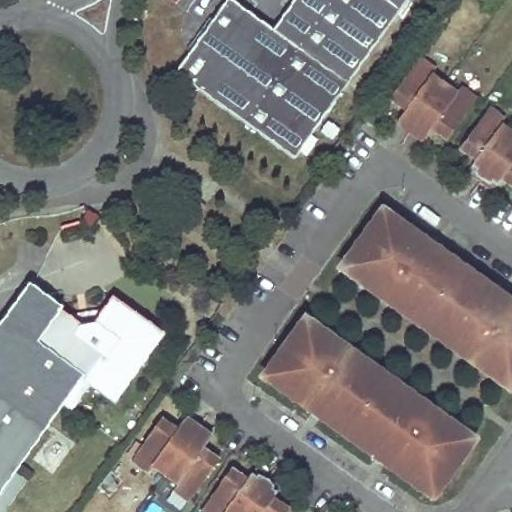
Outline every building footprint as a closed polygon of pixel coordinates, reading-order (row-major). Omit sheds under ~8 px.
[(403,0),(293,0),(271,31),(228,0),(174,75),(291,160),(344,84),(397,9),(403,0)] [(413,67),(431,79),(437,70),(420,58),(413,67)] [(402,115),(396,124),(422,142),(428,133),(443,144),(470,107),(453,95),(442,87),(431,79),(413,67),(387,104),(402,115)] [(453,95),(470,107),(476,98),(459,86),(453,95)] [(484,117),(501,129),(508,121),(490,108),(484,117)] [(473,165),(466,174),(492,193),(499,184),(511,192),(511,137),(501,129),(484,117),(458,154),(473,165)] [(205,205),(189,194),(181,205),(197,217),(205,205)] [(365,256),(355,249),(339,271),(391,308),(403,292),(419,303),(413,311),(446,334),(451,326),(470,339),(457,356),(507,392),(511,385),(511,365),(508,363),(511,356),(511,300),(503,294),(495,290),(489,297),(434,257),(439,250),(435,248),(383,211),(368,232),(378,239),(365,256)] [(351,248),(355,249),(365,256),(378,239),(368,232),(365,229),(351,248)] [(495,290),(439,250),(434,257),(489,297),(495,290)] [(0,356),(1,357),(0,358),(0,511),(2,511),(24,483),(8,471),(59,401),(71,409),(89,385),(114,402),(164,332),(112,295),(97,315),(74,318),(49,300),(31,287),(0,330),(0,356)] [(403,292),(391,308),(457,356),(470,339),(451,326),(446,334),(413,311),(419,303),(403,292)] [(288,364),(278,357),(263,377),(311,412),(318,417),(323,410),(380,451),(375,458),(380,462),(429,497),(443,477),(434,470),(447,451),(458,458),(472,438),(420,401),(409,416),(395,406),(401,398),(367,373),(361,381),(347,371),(358,356),(305,319),(291,338),(301,345),(288,364)] [(288,336),(274,354),(278,357),(288,364),(301,345),(291,338),(288,336)] [(420,401),(358,356),(347,371),(361,381),(367,373),(401,398),(395,406),(409,416),(420,401)] [(323,410),(318,417),(375,458),(380,451),(323,410)] [(136,458),(153,470),(163,477),(195,430),(185,422),(178,432),(163,421),(136,458)] [(211,441),(195,430),(163,477),(175,486),(193,498),(219,461),(204,450),(211,441)] [(443,477),(448,480),(461,461),(458,458),(447,451),(434,470),(443,477)] [(153,470),(136,458),(130,467),(147,479),(153,470)] [(206,508),(211,511),(245,511),(267,482),(254,472),(248,482),(232,471),(206,508)] [(129,478),(112,510),(116,511),(134,511),(147,487),(129,478)] [(280,491),(267,482),(245,511),(288,511),(289,511),(274,500),(280,491)] [(193,498),(175,486),(169,495),(186,507),(193,498)]
